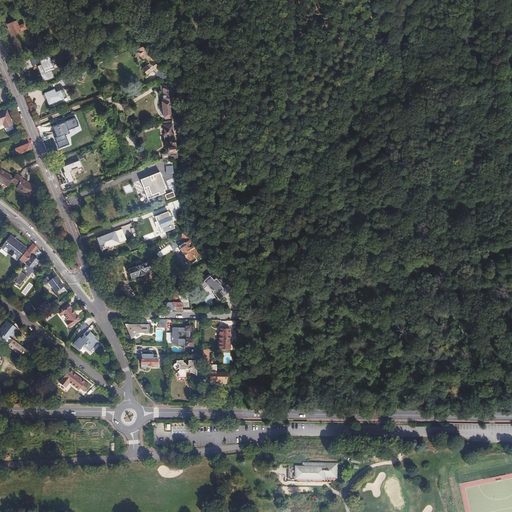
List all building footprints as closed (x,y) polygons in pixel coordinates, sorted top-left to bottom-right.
[(18,26),(16,21),(15,20),(6,24),(11,35),(20,31),(19,31),(25,28),(23,24),(18,26)] [(153,69),(155,72),(159,68),(142,46),(135,49),(142,58),(144,57),(145,56),(148,59),(146,60),(148,63),(150,62),(154,68),(153,69)] [(50,57),(42,60),(45,68),(46,69),(47,69),(48,68),(53,65),(50,57)] [(147,74),(153,69),(154,68),(150,62),(148,63),(142,68),(147,74)] [(159,77),(164,74),(159,68),(155,72),(159,77)] [(54,88),(46,91),(47,92),(43,94),(46,101),(47,101),(48,102),(58,99),(58,100),(66,97),(63,88),(55,91),(54,88)] [(168,94),(168,90),(163,91),(164,99),(162,99),(163,107),(165,106),(166,108),(170,108),(168,94)] [(164,118),(166,117),(166,115),(171,114),(170,108),(166,108),(165,106),(163,107),(164,118)] [(0,123),(3,123),(5,128),(12,125),(6,111),(0,113),(0,123)] [(75,118),(51,126),(58,149),(69,145),(65,134),(70,133),(69,130),(78,126),(75,118)] [(161,160),(175,154),(176,154),(172,123),(164,124),(165,133),(164,133),(166,153),(160,154),(161,160)] [(31,150),(28,144),(15,149),(17,155),(31,150)] [(73,180),(70,172),(82,167),(80,160),(62,167),(68,182),(73,180)] [(2,169),(0,172),(0,180),(10,186),(12,183),(18,187),(17,188),(30,196),(36,187),(23,179),(24,177),(18,173),(16,177),(2,169)] [(160,172),(141,179),(145,187),(141,189),(142,193),(144,192),(145,195),(147,194),(149,198),(165,192),(164,189),(167,188),(160,172)] [(126,193),(132,191),(129,184),(123,187),(126,193)] [(167,211),(149,219),(157,237),(175,230),(167,211)] [(99,241),(90,244),(94,253),(103,250),(127,240),(122,229),(98,239),(99,241)] [(0,248),(16,262),(18,259),(25,249),(23,247),(9,236),(0,247),(0,248)] [(184,242),(178,246),(190,264),(196,260),(194,256),(197,254),(188,240),(185,243),(184,242)] [(35,252),(37,249),(32,243),(20,260),(26,264),(32,256),(35,252)] [(169,245),(157,253),(160,258),(172,250),(169,245)] [(34,258),(32,256),(26,264),(31,268),(31,269),(38,261),(34,258)] [(137,266),(129,269),(131,277),(138,275),(138,276),(145,273),(144,272),(151,269),(148,262),(139,266),(139,264),(137,265),(137,266)] [(22,273),(25,276),(31,268),(26,264),(21,270),(23,271),(22,273)] [(21,270),(13,281),(19,286),(26,277),(25,276),(22,273),(23,271),(21,270)] [(47,282),(53,278),(50,274),(42,280),(45,284),(47,282)] [(214,277),(212,279),(209,274),(202,280),(218,299),(227,292),(214,277)] [(55,276),(53,278),(47,282),(56,293),(56,292),(60,296),(66,291),(63,287),(63,286),(55,276)] [(25,295),(32,286),(29,284),(22,293),(25,295)] [(175,309),(181,309),(181,301),(172,301),(175,309)] [(26,302),(20,308),(26,314),(29,311),(27,309),(30,306),(26,302)] [(81,320),(70,303),(59,311),(62,316),(65,314),(69,321),(67,322),(70,328),(81,320)] [(9,323),(0,334),(0,337),(7,343),(12,337),(14,338),(20,331),(9,323)] [(84,324),(79,330),(84,334),(83,335),(85,337),(82,340),(80,338),(74,346),(80,350),(83,347),(88,351),(90,348),(92,350),(97,345),(101,348),(103,346),(94,339),(95,337),(90,333),(88,335),(87,334),(90,329),(84,324)] [(148,332),(148,326),(148,325),(124,324),(131,339),(137,332),(148,333),(148,332)] [(190,332),(190,326),(185,326),(185,328),(172,328),(172,344),(177,344),(177,346),(186,346),(186,347),(193,347),(193,339),(189,339),(189,332),(190,332)] [(220,329),(220,341),(229,341),(229,330),(220,329)] [(229,341),(220,341),(218,340),(218,350),(229,350),(229,341)] [(18,347),(19,345),(15,342),(10,348),(22,358),(24,355),(25,356),(26,354),(25,354),(27,352),(21,347),(20,348),(18,347)] [(143,354),(143,367),(149,367),(149,366),(155,366),(155,367),(159,368),(160,365),(161,365),(162,358),(160,358),(160,350),(144,350),(144,354),(143,354)] [(173,365),(173,366),(174,366),(174,367),(175,368),(176,369),(177,369),(177,368),(177,369),(178,368),(179,369),(177,373),(180,375),(186,375),(186,371),(186,369),(188,369),(189,371),(189,373),(191,373),(192,373),(194,374),(196,376),(196,365),(195,365),(195,362),(188,362),(188,365),(186,365),(185,364),(185,363),(184,363),(183,363),(183,360),(180,360),(180,361),(179,361),(179,360),(177,360),(177,363),(176,363),(175,363),(174,364),(173,365)] [(216,365),(208,365),(207,372),(209,372),(209,376),(209,381),(216,381),(220,381),(220,383),(226,383),(225,372),(216,372),(216,365)] [(70,371),(60,383),(66,388),(70,384),(79,391),(80,389),(84,392),(89,385),(70,371)] [(66,388),(60,383),(57,387),(64,392),(66,388)] [(294,482),(341,483),(341,465),(304,465),(304,467),(288,467),(288,480),(289,480),(289,482),(294,482)]
